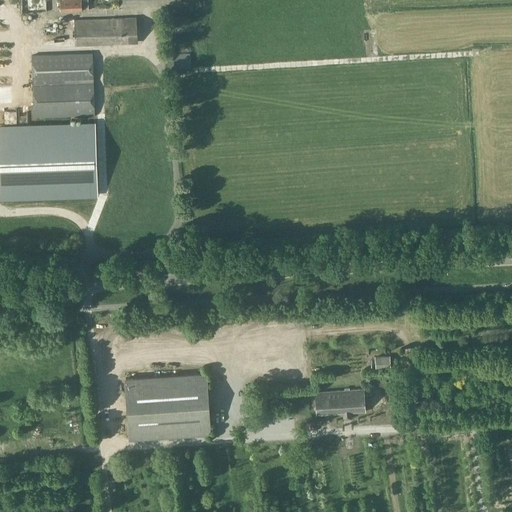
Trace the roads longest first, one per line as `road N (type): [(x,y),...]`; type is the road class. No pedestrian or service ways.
road 1 (secondary): [(85,286),(511,261)]
road 2 (track): [(511,422),(103,446)]
road 3 (unclassified): [(110,511),(85,286)]
